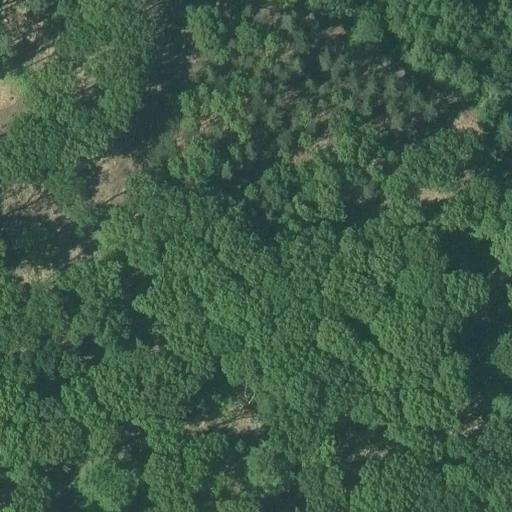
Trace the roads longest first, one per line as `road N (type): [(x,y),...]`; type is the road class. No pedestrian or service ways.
road 1 (track): [(333,39),(51,511)]
road 2 (track): [(511,147),(333,39)]
